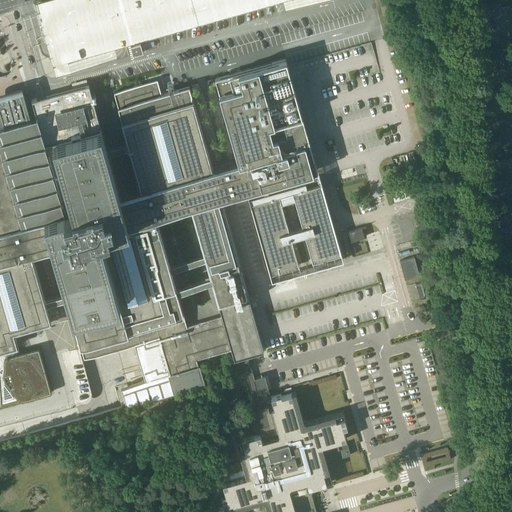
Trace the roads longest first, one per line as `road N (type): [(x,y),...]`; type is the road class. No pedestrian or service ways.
road 1 (unclassified): [(458,166),(480,474)]
road 2 (unclassified): [(449,0),(458,166)]
